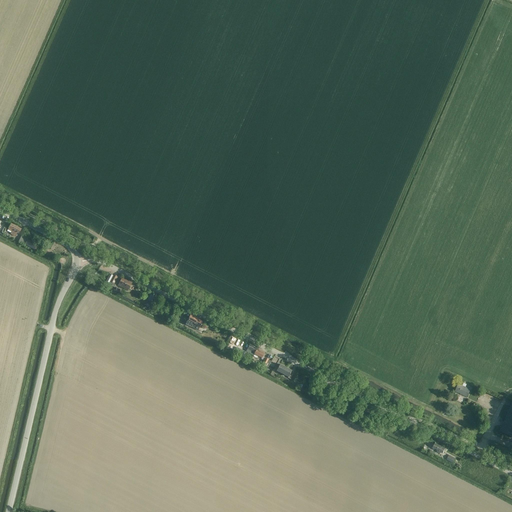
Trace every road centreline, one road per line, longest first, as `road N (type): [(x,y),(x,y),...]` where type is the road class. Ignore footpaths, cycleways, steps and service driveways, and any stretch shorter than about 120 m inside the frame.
road 1 (track): [(486,0),(337,358),(493,0)]
road 2 (track): [(64,332),(89,286),(511,504)]
road 3 (unclassified): [(77,261),(104,262),(511,474)]
road 4 (track): [(425,407),(0,185)]
road 5 (unclassified): [(8,511),(53,316),(77,261)]
road 6 (track): [(50,329),(64,332),(24,506),(48,511)]
road 7 (track): [(50,329),(37,325),(0,490)]
road 8 (track): [(68,0),(0,157)]
road 9 (track): [(0,141),(61,0)]
